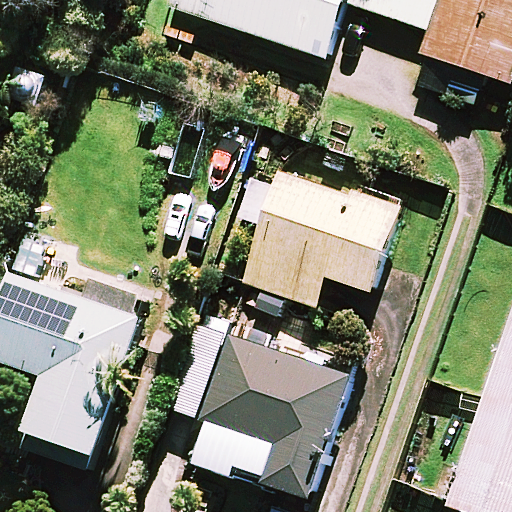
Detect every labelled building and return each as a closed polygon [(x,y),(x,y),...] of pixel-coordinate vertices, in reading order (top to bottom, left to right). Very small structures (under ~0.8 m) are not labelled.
[(511,0),(173,0),(171,8),(334,62),(353,6),(437,34),(429,57),(511,84),(511,0)] [(407,212),(284,174),(250,285),(323,307),(332,279),(381,295),(407,212)] [(100,280),(92,303),(42,286),(55,248),(28,238),(0,319),(0,362),(50,380),(31,434),(103,459),(158,300),(100,280)] [(199,327),(171,411),(212,424),(200,462),(271,485),(320,501),(360,379),(199,327)] [(511,511),(511,338),(454,508),(466,511),(511,511)]
